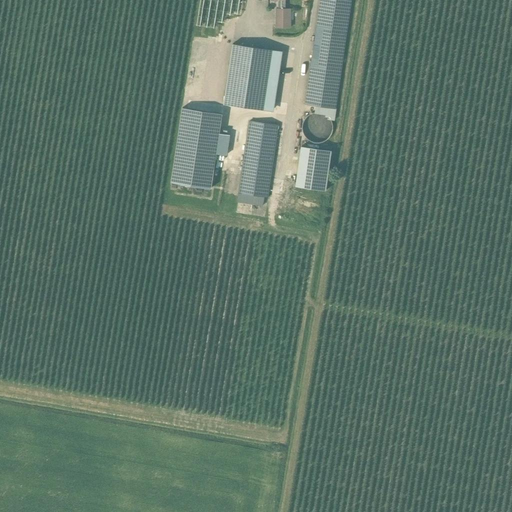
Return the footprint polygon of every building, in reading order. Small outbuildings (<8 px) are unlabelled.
[(271,0),(278,0),(278,8),(285,9),(285,0),(271,0)] [(352,0),(322,0),(308,103),(337,107),(352,0)] [(275,8),(275,28),(291,28),(291,9),(285,9),(278,8),(275,8)] [(242,45),(232,44),(223,104),(263,110),(272,50),(242,45)] [(182,108),(171,183),(210,189),(216,153),(226,155),(229,135),(219,133),(221,122),(222,114),(182,108)] [(249,121),(238,193),(268,197),(276,144),(277,135),(278,125),(256,122),(249,121)] [(296,186),(293,206),(323,210),(326,190),(331,150),(301,146),(296,186)]
